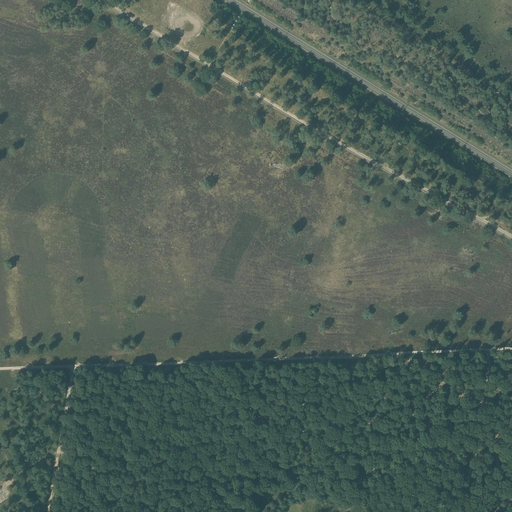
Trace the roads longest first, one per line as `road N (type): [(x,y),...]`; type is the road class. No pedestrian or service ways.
road 1 (track): [(0,369),(511,347)]
road 2 (track): [(105,0),(295,117),(511,235)]
road 3 (track): [(511,105),(359,0)]
road 4 (track): [(491,348),(460,511)]
road 5 (track): [(47,511),(61,367)]
